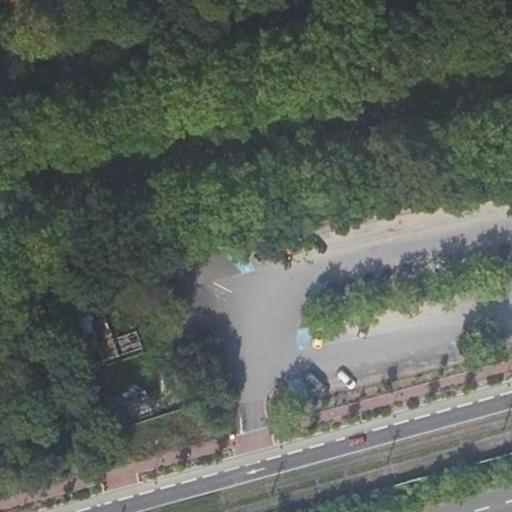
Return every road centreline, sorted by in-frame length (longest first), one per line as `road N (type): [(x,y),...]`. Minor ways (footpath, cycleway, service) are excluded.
road 1 (track): [(0,156),(511,39)]
road 2 (track): [(511,115),(0,231)]
road 3 (primary): [(511,397),(102,511)]
